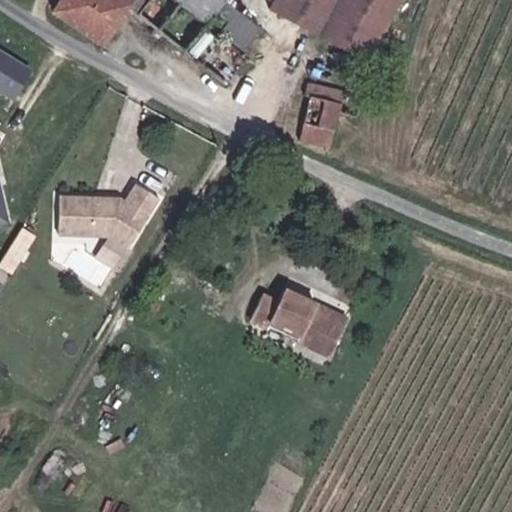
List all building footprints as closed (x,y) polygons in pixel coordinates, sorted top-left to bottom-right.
[(120,0),(49,0),(43,10),(93,47),(120,0)] [(170,0),(236,54),(257,27),(224,5),(227,0),(170,0)] [(360,64),(394,0),(267,0),(262,11),(360,64)] [(0,88),(8,94),(24,69),(0,54),(0,88)] [(303,82),(295,138),(323,143),(329,112),(334,89),(303,82)] [(101,234),(123,247),(154,198),(127,181),(116,198),(107,194),(46,195),(46,233),(101,234)] [(19,227),(2,264),(14,270),(32,232),(19,227)] [(101,234),(95,255),(118,269),(123,247),(101,234)] [(345,319),(267,283),(242,322),(320,359),(345,319)]
